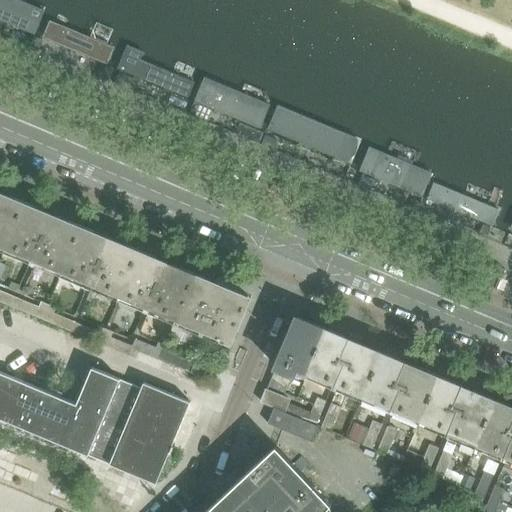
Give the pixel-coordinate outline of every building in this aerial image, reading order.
[(0,0),(0,22),(30,35),(41,10),(17,0),(0,0)] [(49,21),(41,40),(107,67),(115,49),(105,44),(109,33),(95,27),(90,38),(49,21)] [(37,52),(42,41),(34,38),(29,49),(37,52)] [(128,44),(116,71),(187,101),(195,82),(142,60),(145,51),(128,44)] [(107,81),(111,70),(104,67),(100,78),(107,81)] [(126,90),(130,79),(118,73),(115,81),(113,84),(126,90)] [(204,77),(193,103),(259,131),(267,112),(270,104),(265,93),(244,85),(240,94),(204,77)] [(276,108),(265,133),(350,168),(357,150),(360,142),(276,108)] [(272,150),(277,141),(265,136),(261,145),(272,150)] [(359,173),(422,199),(432,175),(369,149),(359,173)] [(369,191),(374,180),(362,175),(358,186),(369,191)] [(425,200),(493,229),(501,210),(433,182),(425,200)] [(0,245),(6,248),(24,204),(0,193),(0,245)] [(63,272),(81,227),(24,204),(6,248),(32,259),(63,272)] [(119,296),(138,251),(81,227),(63,272),(91,284),(119,296)] [(175,320),(194,275),(138,251),(119,296),(147,308),(175,320)] [(496,290),(505,270),(471,256),(463,276),(472,280),(496,290)] [(230,342),(248,298),(247,297),(194,275),(175,320),(211,335),(230,342)] [(19,290),(20,287),(11,283),(8,289),(15,292),(19,290)] [(0,303),(7,306),(11,296),(4,293),(0,301),(0,303)] [(13,309),(17,299),(11,296),(7,306),(13,309)] [(20,312),(24,302),(17,299),(13,309),(20,312)] [(27,315),(31,305),(24,302),(20,312),(27,315)] [(42,321),(48,306),(41,303),(38,308),(34,318),(42,321)] [(34,318),(38,308),(31,305),(27,315),(34,318)] [(49,324),(54,314),(56,309),(48,306),(42,321),(49,324)] [(56,327),(61,317),(54,314),(49,324),(56,327)] [(63,330),(67,320),(61,317),(56,327),(63,330)] [(335,383),(353,341),(296,318),(275,368),(294,375),(293,376),(304,380),(308,372),(335,383)] [(70,333),(74,323),(67,320),(63,330),(70,333)] [(77,336),(81,326),(74,323),(70,333),(77,336)] [(84,339),(88,329),(81,326),(77,336),(84,339)] [(99,345),(105,330),(98,327),(95,332),(91,341),(99,345)] [(91,341),(95,332),(88,329),(84,339),(91,341)] [(106,348),(110,338),(113,333),(106,330),(105,330),(99,345),(100,345),(106,348)] [(114,351),(118,341),(110,338),(106,348),(114,351)] [(201,350),(205,341),(200,339),(196,348),(201,350)] [(138,352),(142,343),(135,340),(132,347),(132,349),(138,352)] [(121,354),(125,344),(118,341),(114,351),(121,354)] [(392,407),(409,365),(353,341),(335,383),(392,407)] [(145,355),(149,346),(142,343),(138,352),(145,355)] [(158,361),(164,346),(158,343),(156,348),(152,358),(158,361)] [(128,357),(132,349),(132,347),(130,346),(125,344),(121,354),(126,356),(128,357)] [(192,357),(196,348),(187,344),(183,354),(192,357)] [(152,358),(156,348),(149,346),(145,355),(152,358)] [(165,363),(169,354),(171,349),(164,346),(158,361),(165,363)] [(170,366),(174,356),(169,354),(165,363),(170,366)] [(175,368),(179,358),(174,356),(170,366),(175,368)] [(180,370),(184,360),(179,358),(175,368),(180,370)] [(185,372),(189,362),(184,360),(180,370),(185,372)] [(190,374),(194,364),(190,362),(189,362),(185,372),(190,374)] [(194,364),(190,374),(212,383),(217,371),(195,362),(194,364)] [(449,431),(467,389),(409,365),(392,407),(449,431)] [(0,511),(0,418),(156,484),(190,403),(143,383),(141,389),(91,368),(76,405),(0,372),(0,511)] [(283,397),(288,386),(271,379),(267,390),(283,397)] [(505,454),(511,437),(511,408),(467,389),(449,431),(505,454)] [(283,397),(267,390),(265,390),(260,403),(273,409),(285,414),(285,413),(289,404),(291,400),(283,397)] [(317,398),(314,404),(324,408),(326,402),(317,398)] [(289,404),(285,413),(291,416),(294,407),(289,404)] [(321,414),(324,408),(314,404),(314,406),(312,410),(321,414)] [(340,408),(331,404),(328,410),(338,414),(340,408)] [(294,407),(291,416),(296,418),(300,409),(294,407)] [(316,427),(285,414),(273,409),(267,425),(312,443),(318,428),(316,427)] [(300,409),(296,418),(301,420),(305,411),(300,409)] [(319,420),(321,414),(312,410),(311,413),(309,416),(319,420)] [(335,420),(338,414),(328,410),(326,416),(335,420)] [(305,411),(301,420),(307,422),(309,416),(311,413),(305,411)] [(316,426),(319,420),(309,416),(307,422),(316,426)] [(333,426),(335,420),(326,416),(323,422),(333,426)] [(331,432),(333,426),(323,422),(321,428),(331,432)] [(379,432),(382,426),(374,422),(372,422),(370,428),(379,432)] [(377,438),(379,432),(370,428),(367,434),(377,438)] [(394,438),(396,432),(387,428),(384,434),(394,438)] [(374,444),(377,438),(367,434),(365,440),(374,444)] [(391,444),(394,438),(384,434),(382,440),(391,444)] [(372,450),(374,444),(365,440),(362,446),(372,450)] [(389,450),(391,444),(382,440),(379,446),(389,450)] [(436,455),(438,449),(429,445),(427,451),(436,455)] [(323,511),(331,505),(275,446),(205,511),(323,511)] [(386,456),(389,450),(379,446),(377,452),(386,456)] [(422,464),(424,458),(408,450),(402,464),(419,471),(419,470),(422,464)] [(433,461),(436,455),(427,451),(424,458),(433,461)] [(451,462),(453,456),(443,452),(441,457),(451,462)] [(448,468),(451,462),(441,457),(438,463),(448,468)] [(431,467),(433,461),(424,458),(422,464),(431,467)] [(446,474),(448,468),(438,463),(436,469),(446,474)] [(428,473),(431,467),(422,464),(419,470),(428,473)] [(443,480),(446,474),(436,469),(433,475),(443,480)] [(484,472),(481,478),(491,482),(493,476),(484,472)] [(470,490),(475,479),(464,475),(459,485),(470,490)] [(488,489),(491,482),(481,478),(479,485),(488,489)] [(485,495),(488,489),(479,485),(476,491),(485,495)] [(495,486),(492,493),(502,497),(504,490),(495,486)] [(483,500),(485,495),(476,491),(475,494),(475,495),(480,502),(483,500)] [(499,503),(502,497),(492,493),(490,499),(499,503)] [(496,509),(498,504),(499,503),(490,499),(487,505),(496,509)]
